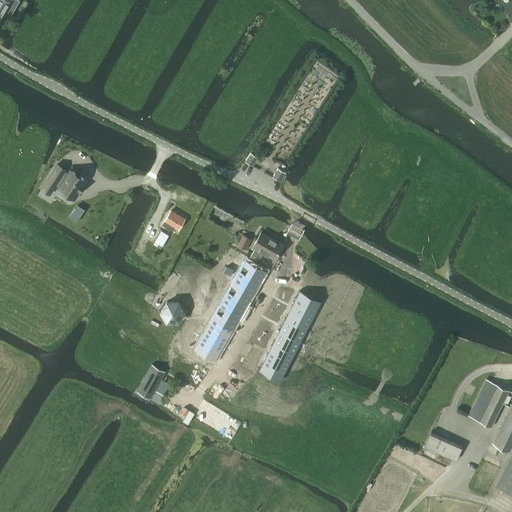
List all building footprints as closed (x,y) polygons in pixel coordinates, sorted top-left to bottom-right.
[(0,0),(0,19),(10,3),(4,0),(0,0)] [(258,156),(251,152),(246,160),(253,164),(258,156)] [(87,181),(71,171),(69,175),(64,173),(66,171),(58,166),(43,191),(50,196),(56,186),(60,189),(59,190),(75,200),(79,193),(80,193),(85,186),(84,186),(87,181)] [(278,167),(274,176),(281,179),(285,171),(278,167)] [(78,205),(69,217),(76,222),(84,209),(78,205)] [(171,210),(162,224),(169,229),(172,225),(179,229),(185,219),(171,210)] [(155,241),(162,246),(168,235),(161,231),(155,241)] [(275,259),(275,258),(277,259),(280,254),(278,252),(283,244),(261,231),(253,246),(256,248),(249,259),(257,264),(263,252),(275,259)] [(243,234),(238,245),(246,249),(251,239),(243,234)] [(247,258),(211,320),(232,332),(268,270),(257,264),(249,259),(247,258)] [(226,267),(223,271),(231,275),(233,270),(226,267)] [(298,294),(288,314),(296,318),(295,321),(308,327),(315,314),(320,305),(298,294)] [(167,301),(161,311),(167,321),(179,321),(184,310),(178,300),(167,301)] [(288,314),(281,328),(303,339),(308,327),(295,321),(296,318),(288,314)] [(211,320),(196,347),(217,359),(232,332),(211,320)] [(281,328),(274,343),(282,347),(283,344),(297,351),(303,339),(281,328)] [(274,343),(264,362),(285,373),(297,351),(283,344),(282,347),(274,343)] [(137,390),(150,397),(165,371),(152,363),(137,390)] [(496,384),(486,379),(468,415),(478,420),(491,426),(509,390),(496,384)] [(511,402),(492,441),(509,451),(511,445),(511,402)] [(431,431),(425,445),(456,460),(462,446),(431,431)] [(511,455),(496,487),(511,494),(511,455)]
